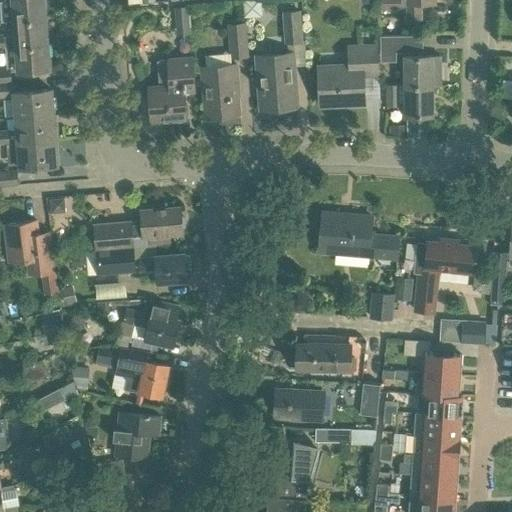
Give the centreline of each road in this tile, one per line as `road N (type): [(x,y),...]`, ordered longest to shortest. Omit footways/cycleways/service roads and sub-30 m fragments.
road 1 (residential): [(185,511),(220,278),(217,162)]
road 2 (residential): [(217,162),(327,153),(434,160),(472,149)]
road 3 (residential): [(142,171),(119,160),(110,143),(96,0)]
road 4 (residential): [(472,149),(477,0)]
